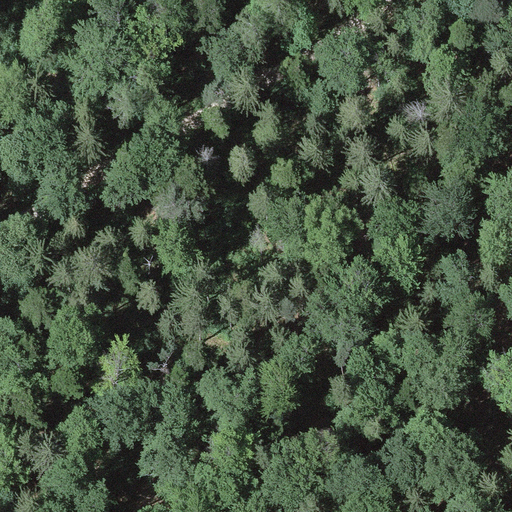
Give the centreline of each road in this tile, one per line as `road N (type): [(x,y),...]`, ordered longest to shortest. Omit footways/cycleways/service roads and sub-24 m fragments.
road 1 (track): [(395,0),(0,229)]
road 2 (track): [(511,442),(377,511)]
